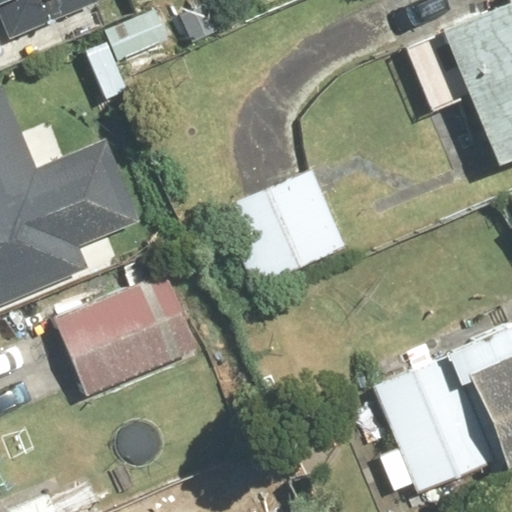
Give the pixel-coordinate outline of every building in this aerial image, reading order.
[(0,0),(0,6),(7,24),(64,0),(0,0)] [(511,0),(448,0),(438,4),(494,156),(511,149),(511,0)] [(159,9),(70,45),(96,109),(132,95),(124,75),(177,53),(159,9)] [(0,74),(0,296),(92,256),(84,239),(146,212),(103,116),(32,147),(0,74)] [(215,193),(248,281),(351,243),(319,155),(215,193)] [(54,319),(82,395),(211,347),(183,271),(54,319)] [(511,311),(370,375),(425,496),(511,457),(511,311)] [(236,511),(224,480),(143,511),(236,511)] [(54,511),(46,493),(0,511),(54,511)]
